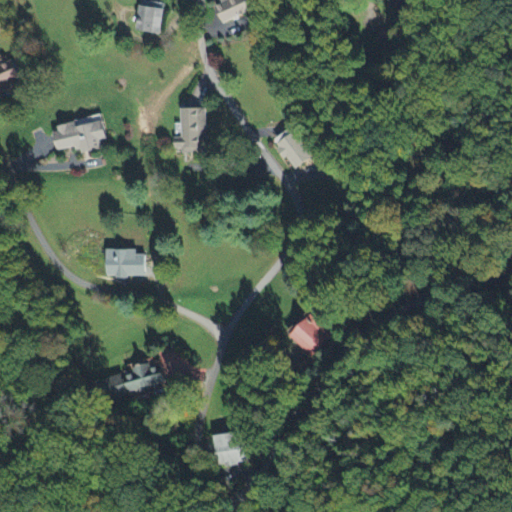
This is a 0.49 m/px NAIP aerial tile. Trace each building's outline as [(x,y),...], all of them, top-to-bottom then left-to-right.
[(223,0),(215,3),(225,24),(260,8),(256,0),(223,0)] [(162,35),(165,9),(141,6),(138,32),(162,35)] [(0,68),(0,87),(21,77),(14,62),(0,68)] [(209,110),(184,110),(184,138),(177,138),(177,156),(208,156),(209,110)] [(110,141),(106,118),(57,128),(62,153),(84,148),(86,155),(100,152),(98,143),(110,141)] [(276,143),(298,171),(316,157),(294,129),(276,143)] [(109,251),(110,277),(120,277),(120,279),(149,278),(148,255),(140,256),(140,250),(109,251)] [(332,337),(311,315),(290,334),(311,357),(332,337)] [(214,436),(215,465),(245,464),(244,435),(214,436)]
